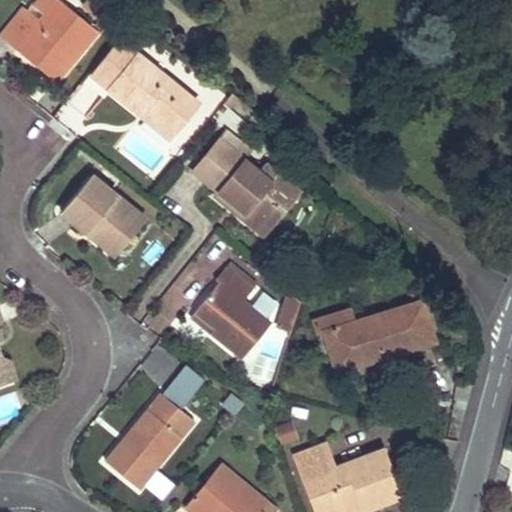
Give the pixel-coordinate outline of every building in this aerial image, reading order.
[(56,0),(39,20),(28,11),(4,39),(56,80),(98,30),(96,28),(101,22),(86,11),(83,17),(60,0),(56,0)] [(102,16),(109,0),(108,0),(83,0),(81,6),(102,16)] [(24,7),(0,34),(0,35),(4,39),(28,11),(24,7)] [(139,53),(109,89),(144,117),(148,113),(173,132),(198,102),(139,53)] [(148,113),(144,117),(170,137),(173,132),(148,113)] [(220,139),(195,170),(219,190),(215,195),(230,207),(234,202),(268,229),(300,190),(265,162),(258,171),(220,139)] [(92,173),(63,210),(88,230),(92,227),(120,249),(146,218),(92,173)] [(234,202),(230,207),(263,234),(268,229),(234,202)] [(92,227),(88,230),(116,254),(120,249),(92,227)] [(255,288),(227,266),(217,279),(219,281),(196,311),(216,328),(213,334),(244,359),(272,324),(244,301),(255,288)] [(301,304),(289,293),(279,324),(283,331),(291,333),(301,304)] [(422,299),(323,330),(337,371),(340,372),(346,372),(355,370),(359,364),(435,339),(422,299)] [(196,311),(192,316),(213,334),(216,328),(196,311)] [(182,402),(202,380),(165,346),(145,368),(182,402)] [(2,367),(8,383),(14,381),(9,365),(2,367)] [(195,418),(161,391),(106,459),(140,487),(195,418)] [(281,442),(297,437),(292,420),(275,425),(281,442)] [(325,442),(296,454),(317,511),(327,511),(360,500),(364,509),(400,496),(383,448),(335,466),(325,442)] [(221,462),(186,505),(194,511),(207,511),(209,511),(210,511),(274,511),(276,508),(221,462)] [(360,500),(327,511),(356,511),(364,509),(360,500)]
